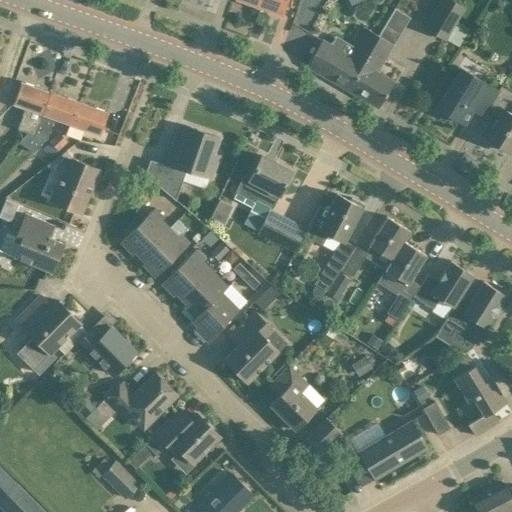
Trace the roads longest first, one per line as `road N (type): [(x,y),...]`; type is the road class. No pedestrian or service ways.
road 1 (tertiary): [(511,233),(266,89),(22,0)]
road 2 (residential): [(313,511),(271,469),(263,436),(190,366),(190,353),(86,254),(124,156)]
